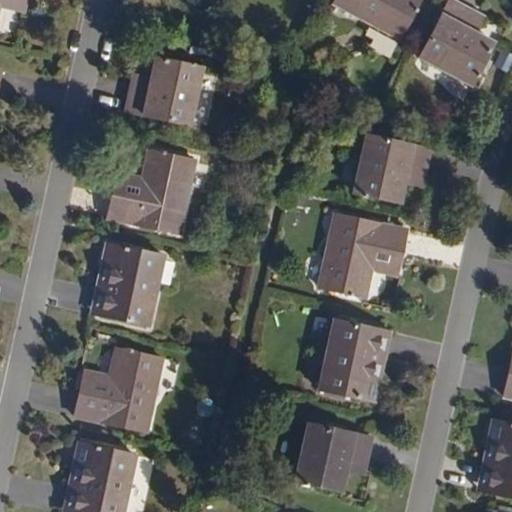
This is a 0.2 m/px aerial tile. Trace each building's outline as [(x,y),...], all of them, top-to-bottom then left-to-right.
[(2,0),(1,8),(25,13),(27,0),(2,0)] [(334,0),(332,4),(396,39),(418,0),(334,0)] [(473,12),(450,0),(448,0),(418,57),(469,85),(491,43),(474,34),(464,29),(473,12)] [(464,29),(474,34),(482,17),(473,12),(464,29)] [(371,30),(365,44),(385,53),(391,39),(371,30)] [(202,69),(157,59),(153,79),(151,90),(133,87),(127,113),(189,127),(202,69)] [(133,87),(151,90),(153,79),(135,75),(133,87)] [(426,159),(363,144),(350,202),(395,212),(399,191),(401,181),(420,185),(426,159)] [(191,163),(145,153),(139,180),(134,199),(111,194),(105,220),(174,236),(191,163)] [(134,199),(139,180),(115,175),(111,194),(134,199)] [(401,181),(399,191),(418,195),(420,185),(401,181)] [(404,240),(333,224),(317,298),(362,309),(368,280),(372,261),(398,267),(404,240)] [(161,259),(106,246),(100,270),(109,272),(99,320),(145,330),(161,259)] [(372,261),(368,280),(394,285),(398,267),(372,261)] [(99,320),(109,272),(100,270),(89,318),(99,320)] [(374,333),(327,323),(311,393),(366,405),(371,383),(364,381),(374,333)] [(371,383),(382,334),(374,333),(364,381),(371,383)] [(161,361),(115,351),(108,378),(103,397),(80,392),(74,417),(146,433),(161,361)] [(511,368),(509,368),(502,394),(511,396),(511,368)] [(80,392),(103,397),(108,378),(85,373),(80,392)] [(511,423),(494,419),(489,442),(497,444),(486,492),(511,498),(511,423)] [(368,439),(306,425),(293,482),(337,491),(341,471),(343,460),(362,464),(368,439)] [(489,442),(477,490),(486,492),(497,444),(489,442)] [(124,511),(136,458),(81,444),(75,468),(84,471),(74,511),(124,511)] [(362,464),(343,460),(341,471),(360,475),(362,464)] [(74,511),(84,471),(75,468),(63,511),(74,511)]
